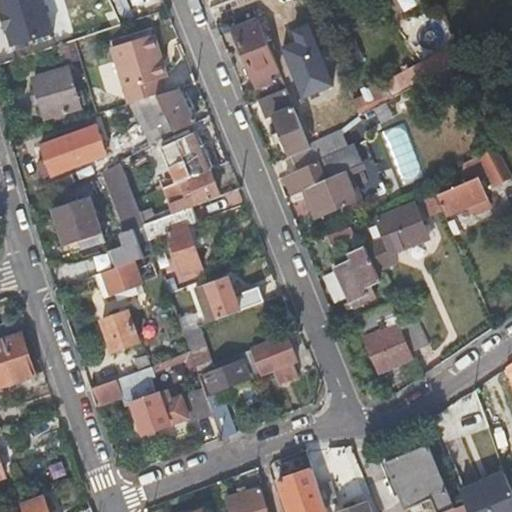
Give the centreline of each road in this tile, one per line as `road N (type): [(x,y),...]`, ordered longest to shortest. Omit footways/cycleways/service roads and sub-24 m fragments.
road 1 (residential): [(182,0),(346,421)]
road 2 (residential): [(109,502),(346,421)]
road 3 (residential): [(109,502),(27,273)]
road 4 (residential): [(346,421),(392,429),(511,342)]
